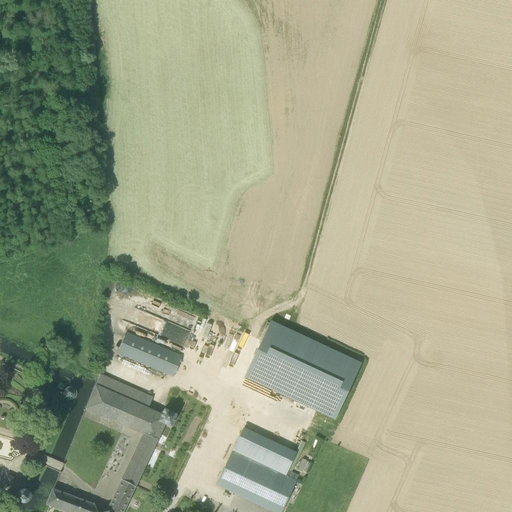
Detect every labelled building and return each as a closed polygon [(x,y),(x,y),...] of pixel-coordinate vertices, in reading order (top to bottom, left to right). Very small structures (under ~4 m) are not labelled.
[(269,323),(244,378),(315,411),(334,420),(359,365),(360,363),(270,321),(269,323)] [(174,376),(182,357),(125,334),(117,353),(174,376)] [(96,385),(86,409),(143,434),(123,478),(106,511),(96,511),(94,505),(52,490),(49,500),(47,504),(67,511),(122,511),(136,484),(164,424),(170,427),(176,415),(163,409),(160,415),(148,409),(149,406),(148,406),(152,396),(102,373),(96,385)] [(70,399),(72,399),(75,397),(76,395),(76,392),(75,390),(73,388),(70,387),(67,388),(65,390),(64,393),(64,394),(64,395),(65,396),(65,397),(67,399),(70,399)] [(216,485),(269,510),(273,511),(281,511),(296,481),(285,476),(232,451),(216,485)] [(25,504),(28,502),(30,500),(31,497),(31,496),(30,493),(28,491),(25,490),(22,490),(25,483),(7,475),(3,486),(18,492),(17,494),(16,496),(17,499),(19,502),(22,503),(25,504)]
